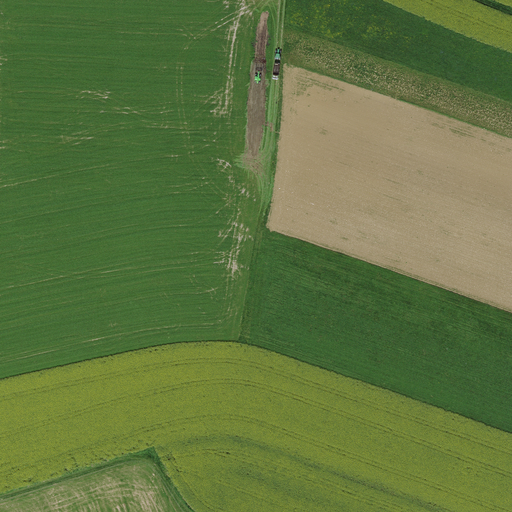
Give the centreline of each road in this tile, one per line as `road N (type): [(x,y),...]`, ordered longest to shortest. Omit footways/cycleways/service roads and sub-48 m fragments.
road 1 (track): [(0,499),(142,460),(184,511)]
road 2 (track): [(281,0),(265,177)]
